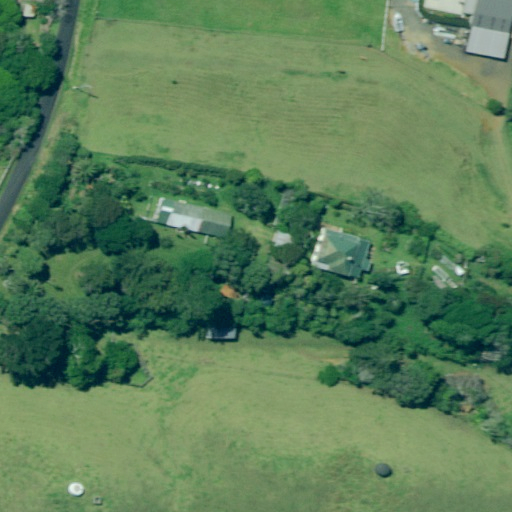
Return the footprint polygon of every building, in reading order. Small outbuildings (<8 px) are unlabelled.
[(511,14),(511,1),(503,0),(478,0),(472,32),(506,40),(511,14)] [(455,25),(435,21),(434,29),(453,33),(455,25)] [(230,215),(171,201),(165,226),(225,239),(230,215)] [(332,233),(320,230),(310,267),(354,279),(357,269),(364,271),(369,254),(363,252),(365,242),(332,233)] [(236,339),(236,327),(211,327),(211,339),(236,339)] [(116,359),(98,354),(94,369),(111,374),(116,359)]
